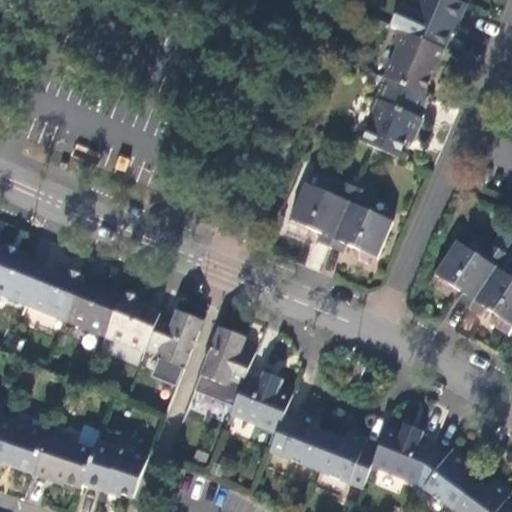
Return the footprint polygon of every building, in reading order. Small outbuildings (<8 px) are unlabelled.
[(453,0),(424,0),(410,35),(447,51),(455,33),(467,6),(461,3),(453,0)] [(459,35),(470,7),(467,6),(455,33),(459,35)] [(447,51),(410,35),(390,81),(392,82),(427,98),(447,51)] [(433,100),(427,98),(392,82),(383,102),(389,105),(371,146),(401,159),(410,139),(417,142),(428,118),(425,116),(433,100)] [(332,247),(357,188),(344,183),(338,197),(310,184),(291,232),(309,239),(311,240),(314,232),(323,236),(322,240),(322,243),(332,247)] [(373,194),(357,188),(332,247),(350,255),(353,248),(361,252),(358,260),(377,268),(396,222),(367,210),(373,194)] [(460,300),(472,308),(507,254),(495,246),(486,259),(461,243),(433,284),(453,298),(459,289),(464,292),(460,300)] [(5,246),(0,258),(0,297),(25,307),(41,267),(28,262),(31,256),(5,246)] [(510,335),(511,331),(511,256),(507,254),(472,308),(484,316),(489,310),(496,315),(492,323),(510,335)] [(55,273),(41,267),(25,307),(65,323),(81,284),(84,277),(58,267),(55,273)] [(81,284),(65,323),(104,339),(123,293),(97,283),(94,289),(81,284)] [(123,293),(104,339),(144,354),(145,352),(160,316),(147,310),(150,304),(123,293)] [(173,321),(160,316),(145,352),(158,357),(157,360),(184,370),(203,323),(176,312),(173,321)] [(226,331),(221,329),(217,338),(223,340),(226,331)] [(223,340),(207,380),(228,388),(229,385),(242,390),(247,377),(256,353),(244,348),(247,340),(230,333),(226,342),(223,340)] [(217,338),(202,377),(207,380),(223,340),(217,338)] [(362,383),(369,367),(347,358),(341,375),(362,383)] [(247,377),(242,390),(232,416),(278,435),(286,416),(294,396),(281,390),(284,382),(264,374),(261,382),(247,377)] [(286,416),(278,435),(271,453),(318,471),(332,435),(319,430),(322,420),(303,413),(299,422),(286,416)] [(35,472),(49,432),(2,415),(0,420),(0,463),(2,465),(3,460),(35,472)] [(388,428),(379,453),(373,468),(419,486),(434,448),(435,446),(422,442),(425,434),(405,425),(402,434),(388,428)] [(87,428),(80,444),(95,450),(99,440),(101,433),(87,428)] [(332,435),(318,471),(364,490),(373,468),(379,453),(366,448),(370,439),(349,431),(345,441),(332,435)] [(80,444),(49,432),(35,472),(52,478),(53,475),(83,485),(84,482),(95,450),(80,444)] [(149,458),(99,440),(95,450),(84,482),(103,489),(105,484),(134,496),(149,458)] [(434,448),(419,486),(455,511),(478,481),(467,472),(473,464),(455,451),(449,459),(434,448)] [(478,481),(455,511),(511,511),(511,505),(507,502),(511,496),(511,492),(496,481),(490,490),(478,481)]
